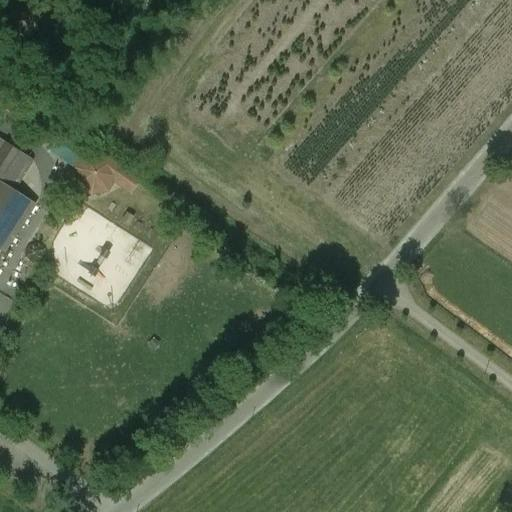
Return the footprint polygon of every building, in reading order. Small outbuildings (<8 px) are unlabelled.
[(41,107),(0,82),(0,105),(31,125),(41,107)] [(54,140),(48,150),(72,165),(78,154),(54,140)] [(0,177),(16,152),(0,142),(0,177)] [(86,159),(78,171),(81,185),(93,193),(106,190),(112,180),(130,192),(138,182),(100,156),(86,159)] [(0,238),(9,244),(33,205),(0,183),(0,238)]
